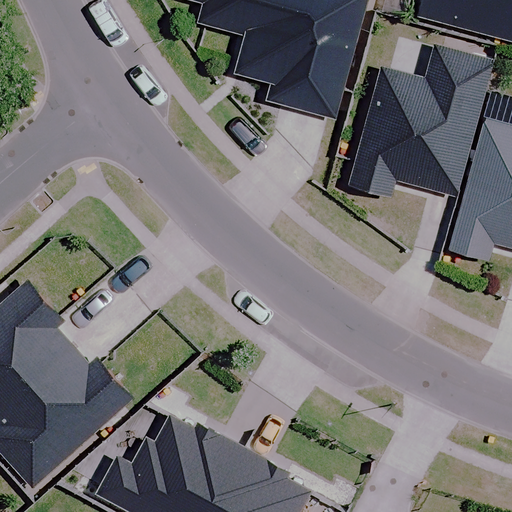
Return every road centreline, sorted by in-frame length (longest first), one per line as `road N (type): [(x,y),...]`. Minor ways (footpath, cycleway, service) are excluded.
road 1 (residential): [(446,372),(319,305),(222,225),(99,98)]
road 2 (residential): [(373,511),(446,372)]
road 3 (residential): [(99,98),(0,185)]
